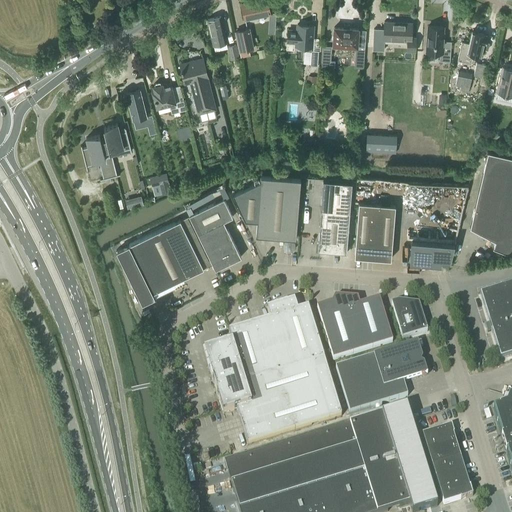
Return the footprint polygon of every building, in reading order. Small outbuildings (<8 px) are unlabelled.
[(244,19),(270,14),(266,0),(254,0),(254,1),(241,4),(244,19)] [(226,42),(220,16),(207,19),(213,45),(226,42)] [(373,28),(372,49),(383,50),(383,40),(407,41),(406,50),(415,51),(416,37),(411,37),(412,22),(384,21),(383,29),(373,28)] [(311,47),(313,25),(297,24),(296,30),(287,29),(287,39),(296,40),(295,46),(311,47)] [(444,26),(427,25),(425,53),(439,54),(439,61),(449,61),(451,41),(444,41),(445,32),(444,32),(444,26)] [(250,27),(236,30),(240,51),(255,48),(250,27)] [(356,46),(358,28),(334,27),(333,45),(356,46)] [(489,43),(485,42),(487,36),(485,35),(485,34),(472,31),(469,43),(461,42),(457,60),(470,63),(472,54),(480,55),(482,48),(487,50),(489,43)] [(236,45),(228,47),(231,59),(239,57),(236,45)] [(329,61),(330,47),(322,46),(321,60),(329,61)] [(317,66),(318,50),(311,50),(310,65),(317,66)] [(198,113),(214,108),(208,85),(207,86),(205,77),(207,77),(203,58),(194,60),(193,60),(189,61),(188,62),(180,64),(184,83),(191,81),(193,89),(192,90),(198,113)] [(490,65),(477,61),(473,75),(482,77),(480,83),(485,84),(490,65)] [(511,69),(502,67),(500,76),(499,76),(498,80),(497,82),(499,83),(496,92),(511,95),(511,69)] [(171,113),(186,109),(179,85),(171,87),(170,82),(162,84),(162,83),(160,83),(159,81),(154,83),(155,85),(153,85),(153,87),(151,87),(156,107),(169,104),(171,113)] [(133,119),(146,116),(139,89),(126,92),(133,119)] [(81,145),(80,145),(86,168),(87,168),(86,165),(93,163),(92,161),(104,158),(105,162),(99,164),(103,177),(100,178),(100,179),(120,174),(120,173),(116,174),(110,150),(122,147),(123,150),(130,148),(130,151),(131,151),(125,127),(124,128),(125,131),(119,132),(117,123),(104,127),(106,137),(100,138),(99,134),(86,138),(88,146),(82,148),(81,145)] [(397,135),(367,134),(366,151),(396,153),(397,135)] [(495,240),(492,247),(507,252),(511,250),(511,157),(487,151),(470,227),(495,240)] [(295,239),(300,179),(260,176),(260,181),(232,194),(245,220),(257,221),(255,235),(295,239)] [(349,211),(352,182),(323,180),(317,249),(346,252),(349,211)] [(215,269),(239,258),(241,257),(223,221),(232,216),(223,198),(189,215),(215,269)] [(390,259),(395,205),(359,202),(354,256),(390,259)] [(129,244),(116,250),(126,271),(142,303),(146,301),(144,296),(172,282),(174,286),(175,286),(174,284),(184,279),(184,281),(185,281),(183,277),(202,267),(203,267),(180,219),(129,244)] [(411,239),(409,261),(441,263),(441,259),(449,260),(454,242),(411,239)] [(511,284),(480,295),(488,323),(485,325),(487,333),(491,332),(491,333),(500,360),(511,356),(511,284)] [(333,361),(392,343),(379,299),(359,305),(357,300),(357,299),(334,297),(334,298),(332,303),(316,308),(333,361)] [(247,446),(341,417),(324,361),(308,308),(297,311),(294,301),(266,309),(269,320),(228,332),(232,343),(203,352),(222,415),(236,411),(247,446)] [(402,340),(427,332),(418,305),(398,302),(391,304),(402,340)] [(421,369),(425,362),(418,358),(414,345),(335,369),(349,415),(407,397),(402,381),(423,374),(421,369)] [(511,470),(511,396),(509,396),(506,403),(492,408),(511,470)] [(358,423),(349,425),(224,463),(236,504),(238,511),(387,511),(409,505),(410,511),(418,511),(437,506),(407,408),(358,423)] [(469,488),(460,457),(453,435),(454,435),(451,426),(422,435),(443,505),(460,500),(472,496),(470,488),(469,488)]
